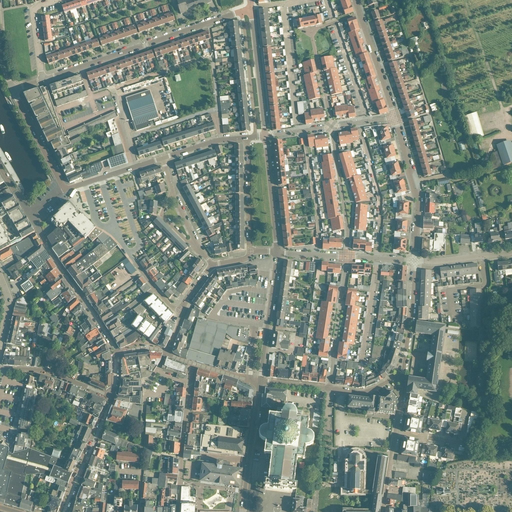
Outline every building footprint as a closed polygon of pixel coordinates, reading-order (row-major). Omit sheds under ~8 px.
[(190,0),(185,2),(184,0),(176,0),(177,0),(179,6),(178,7),(181,14),(188,12),(188,11),(211,3),(210,0),(190,0)] [(343,9),(351,6),(349,0),(341,3),(343,9)] [(76,10),(81,8),(79,1),(73,3),(76,10)] [(70,12),(76,10),(73,3),(68,5),(70,12)] [(351,6),(343,9),(345,15),(353,12),(351,6)] [(377,11),(376,11),(371,13),(374,20),(380,18),(377,11)] [(167,15),(169,23),(175,21),(172,13),(167,15)] [(319,16),(314,17),(316,26),(322,24),(321,22),(325,21),(323,14),(319,15),(319,16)] [(163,25),(169,23),(167,15),(161,17),(163,25)] [(157,27),(163,25),(161,17),(155,19),(157,27)] [(349,27),(357,24),(355,18),(347,21),(349,27)] [(151,29),(157,27),(155,19),(149,21),(151,29)] [(296,20),(293,20),(293,27),(297,27),(298,29),(301,29),(304,28),(302,20),(296,21),(296,20)] [(377,28),(384,26),(382,20),(375,23),(377,28)] [(145,23),(143,23),(146,31),(151,29),(149,21),(148,21),(145,23)] [(230,22),(223,25),(224,27),(228,26),(228,30),(230,29),(238,29),(237,22),(230,22)] [(143,23),(137,25),(138,28),(139,33),(146,31),(143,23)] [(348,34),(359,30),(357,24),(349,27),(351,32),(348,33),(348,34)] [(129,28),(132,36),(137,34),(135,26),(129,28)] [(126,38),(132,36),(129,28),(123,30),(126,38)] [(120,40),(126,38),(123,30),(117,32),(120,40)] [(350,40),(361,36),(359,30),(348,34),(350,40)] [(380,39),(387,37),(386,34),(392,32),(391,30),(388,31),(386,32),(379,34),(380,39)] [(117,32),(111,34),(114,42),(120,40),(117,32)] [(208,32),(202,34),(208,49),(210,48),(208,40),(211,39),(210,37),(208,32)] [(111,34),(105,36),(108,44),(114,42),(111,34)] [(207,54),(210,54),(202,34),(197,36),(200,43),(203,42),(207,54)] [(105,36),(99,38),(100,41),(102,46),(108,44),(105,36)] [(352,45),(363,42),(361,36),(350,40),(352,45)] [(193,47),(195,47),(192,38),(187,39),(189,46),(192,45),(193,47)] [(92,42),(94,49),(100,47),(97,40),(92,42)] [(184,50),(181,41),(176,43),(178,50),(181,49),(184,57),(183,57),(185,62),(188,61),(185,53),(184,50)] [(384,50),(391,48),(390,45),(396,43),(395,41),(392,42),(389,43),(382,45),(384,50)] [(89,51),(94,49),(92,42),(86,43),(89,51)] [(354,51),(365,48),(363,42),(352,45),(354,51)] [(83,53),(89,51),(86,43),(80,45),(83,53)] [(175,51),(178,50),(176,43),(170,45),(173,54),(176,53),(175,51)] [(386,56),(407,49),(405,43),(401,45),(402,48),(392,51),(391,48),(384,50),(386,56)] [(77,55),(83,53),(80,45),(75,48),(77,55)] [(171,55),(173,54),(170,45),(165,47),(167,54),(170,53),(171,55)] [(71,57),(77,55),(75,48),(69,49),(71,57)] [(356,57),(367,54),(365,48),(354,51),(356,57)] [(66,59),(71,57),(69,49),(63,51),(66,59)] [(163,61),(162,58),(159,49),(154,51),(156,58),(160,56),(160,59),(161,61),(158,62),(161,70),(166,68),(166,67),(164,64),(163,61)] [(234,58),(241,57),(240,49),(226,51),(221,52),(221,55),(226,54),(226,53),(231,53),(231,58),(234,57),(234,58)] [(408,54),(407,49),(386,56),(388,62),(395,59),(394,56),(402,53),(403,56),(408,54)] [(60,60),(66,59),(63,51),(57,53),(60,60)] [(150,62),(152,62),(151,60),(155,59),(152,51),(146,53),(150,62)] [(54,62),(60,60),(57,53),(52,55),(54,62)] [(146,53),(141,55),(143,63),(146,62),(148,66),(149,69),(152,69),(150,65),(150,62),(146,53)] [(361,62),(370,59),(368,53),(367,54),(356,57),(356,58),(359,57),(361,62)] [(48,64),(54,62),(52,55),(46,57),(48,64)] [(141,64),(143,63),(141,55),(135,57),(139,66),(141,65),(141,64)] [(322,65),(333,63),(332,56),(326,58),(326,57),(323,57),(323,59),(321,59),(322,65)] [(136,67),(139,66),(135,57),(130,59),(133,66),(136,65),(136,67)] [(363,68),(372,65),(370,59),(361,62),(363,68)] [(304,69),(315,67),(314,61),(312,61),(311,60),(308,61),(308,62),(303,63),(304,69)] [(125,61),(119,63),(122,70),(125,69),(125,71),(128,70),(125,61)] [(401,67),(404,66),(403,63),(400,64),(399,61),(389,64),(391,70),(398,68),(401,67)] [(119,71),(122,70),(119,63),(114,64),(117,74),(118,76),(119,80),(121,84),(123,83),(122,77),(121,78),(120,76),(121,76),(119,71)] [(335,69),(333,63),(322,65),(324,72),(326,71),(335,69)] [(114,64),(109,66),(111,74),(112,74),(113,76),(115,75),(115,74),(117,74),(114,64)] [(365,74),(374,71),(372,65),(363,68),(365,74)] [(108,75),(111,74),(109,66),(103,68),(106,77),(108,76),(109,76),(108,75)] [(315,74),(316,73),(315,67),(304,69),(305,75),(305,76),(315,74)] [(104,78),(106,77),(103,68),(97,70),(100,78),(103,77),(104,78)] [(327,77),(338,75),(337,68),(335,69),(326,71),(327,77)] [(375,77),(376,77),(374,71),(365,74),(367,79),(364,80),(364,81),(375,77)] [(93,82),(95,81),(92,72),(87,74),(89,81),(92,80),(93,82)] [(316,80),(315,74),(305,76),(305,75),(303,76),(305,82),(316,80)] [(329,84),(340,81),(338,75),(327,77),(329,84)] [(76,78),(79,87),(84,85),(81,76),(76,78)] [(366,87),(377,83),(375,77),(364,81),(366,87)] [(74,89),(79,87),(76,78),(71,79),(74,89)] [(69,90),(74,89),(71,79),(65,81),(69,90)] [(238,89),(245,88),(244,80),(239,81),(230,82),(230,85),(238,84),(238,89)] [(306,89),(317,86),(316,80),(305,82),(306,89)] [(63,92),(69,90),(65,81),(60,83),(63,92)] [(330,90),(341,87),(340,81),(329,84),(330,90)] [(58,94),(63,92),(60,83),(55,85),(58,94)] [(368,92),(379,89),(377,83),(366,87),(368,92)] [(53,96),(58,94),(55,85),(50,87),(53,96)] [(308,95),(319,92),(317,86),(306,89),(308,95)] [(341,87),(330,90),(331,96),(342,93),(341,87)] [(47,88),(41,90),(40,90),(38,91),(25,95),(35,116),(48,144),(64,136),(47,88)] [(233,97),(245,95),(245,88),(238,89),(239,95),(235,96),(233,96),(233,97)] [(370,98),(381,95),(379,89),(368,92),(370,98)] [(150,91),(131,97),(126,98),(133,121),(136,132),(150,127),(148,121),(158,118),(150,91)] [(319,92),(308,95),(309,101),(320,98),(319,92)] [(240,103),(246,103),(245,95),(233,97),(233,99),(239,99),(240,103)] [(337,98),(339,97),(339,95),(336,96),(336,97),(331,98),(332,103),(334,103),(333,99),(337,99),(337,98)] [(372,104),(383,100),(381,95),(370,98),(372,104)] [(221,105),(227,105),(227,101),(228,101),(228,96),(220,97),(221,105)] [(404,108),(411,106),(410,102),(420,99),(419,96),(415,98),(412,99),(409,100),(402,102),(404,108)] [(377,109),(386,106),(384,100),(383,100),(372,104),(373,105),(376,104),(377,109)] [(159,122),(182,116),(178,102),(176,102),(179,115),(158,120),(159,122)] [(233,111),(247,110),(246,103),(240,103),(240,107),(233,108),(233,111)] [(336,118),(342,118),(341,106),(334,107),(335,110),(333,111),(334,116),(336,115),(336,118)] [(347,107),(349,117),(349,119),(355,118),(354,106),(348,107),(347,107)] [(386,106),(377,109),(380,115),(388,112),(386,106)] [(317,110),(318,121),(325,120),(324,117),(326,117),(325,112),(323,112),(323,109),(317,110)] [(419,109),(406,113),(408,119),(415,117),(414,114),(420,112),(419,109)] [(312,122),(318,121),(317,110),(310,111),(310,113),(311,113),(312,122)] [(312,124),(312,122),(311,113),(310,113),(304,114),(306,125),(312,124)] [(463,117),(470,141),(484,137),(477,113),(463,117)] [(423,117),(424,122),(425,124),(431,122),(429,116),(423,117)] [(210,132),(208,125),(204,126),(201,117),(199,117),(204,134),(210,132)] [(239,125),(249,124),(248,117),(241,118),(242,124),(239,125),(238,123),(234,123),(235,125),(239,125)] [(249,124),(239,125),(239,132),(250,131),(249,124)] [(380,136),(389,133),(387,128),(382,129),(381,125),(370,127),(371,129),(371,131),(375,130),(376,131),(378,136),(380,136)] [(107,136),(118,131),(117,128),(108,132),(108,133),(106,134),(107,136)] [(351,132),(352,142),(359,141),(357,129),(351,131),(351,132)] [(187,139),(185,132),(182,133),(181,131),(179,131),(180,134),(182,141),(187,139)] [(351,132),(344,133),(346,144),(352,143),(352,142),(351,132)] [(421,137),(413,139),(415,144),(422,142),(421,139),(422,138),(424,138),(424,139),(427,138),(427,137),(435,135),(434,132),(426,135),(423,136),(421,136),(420,136),(421,137)] [(339,137),(337,137),(337,142),(339,142),(340,145),(346,144),(344,133),(338,134),(339,137)] [(389,133),(378,136),(380,142),(379,142),(380,145),(386,143),(385,140),(390,139),(389,133)] [(115,147),(122,144),(119,134),(112,137),(115,147)] [(69,139),(72,145),(81,141),(79,135),(69,139)] [(314,135),(307,136),(309,147),(316,146),(314,137),(314,135)] [(327,135),(320,136),(322,147),(329,146),(328,143),(330,143),(329,138),(327,138),(327,135)] [(174,136),(168,138),(170,145),(176,143),(174,136)] [(63,149),(71,146),(67,137),(51,144),(56,154),(64,150),(63,149)] [(142,145),(141,142),(140,138),(137,139),(138,143),(139,143),(141,149),(137,150),(139,157),(145,155),(143,148),(142,145)] [(164,147),(170,145),(168,138),(162,140),(164,147)] [(507,142),(504,143),(499,145),(497,148),(498,151),(492,153),(494,157),(495,160),(487,163),(490,170),(511,163),(511,143),(511,144),(507,142)] [(381,149),(380,149),(382,154),(385,153),(394,151),(392,145),(387,147),(386,143),(380,145),(381,149)] [(472,144),(476,160),(481,158),(476,143),(472,144)] [(122,144),(115,147),(111,148),(115,158),(125,154),(122,144)] [(418,155),(425,153),(424,150),(430,148),(430,149),(435,147),(435,145),(417,150),(418,155)] [(73,149),(71,146),(72,146),(71,146),(63,149),(64,150),(56,154),(59,161),(69,156),(67,151),(73,149)] [(224,153),(221,146),(215,148),(218,155),(224,153)] [(209,153),(213,166),(215,165),(215,164),(216,164),(214,159),(217,158),(215,151),(209,153)] [(386,159),(382,160),(383,163),(385,163),(391,161),(390,158),(395,156),(394,151),(385,153),(386,159)] [(344,154),(339,155),(341,161),(352,158),(350,152),(347,153),(345,154),(344,154)] [(62,168),(71,164),(82,159),(81,157),(77,158),(75,153),(69,156),(59,161),(62,168)] [(211,166),(213,166),(209,153),(203,155),(205,162),(208,161),(210,166),(211,165),(211,166)] [(125,154),(115,158),(108,160),(111,169),(128,163),(125,154)] [(324,157),(321,157),(322,163),(333,161),(332,155),(327,156),(324,157)] [(421,166),(428,164),(427,161),(433,159),(434,161),(439,159),(438,156),(433,157),(420,161),(421,166)] [(191,159),(194,165),(197,164),(198,167),(199,167),(200,170),(201,169),(197,157),(191,159)] [(352,158),(341,161),(343,167),(354,164),(352,158)] [(191,166),(194,165),(191,159),(186,160),(193,181),(192,180),(194,179),(191,169),(192,169),(191,166)] [(187,184),(193,181),(186,160),(180,162),(182,169),(185,168),(187,173),(188,173),(188,174),(190,180),(188,180),(188,179),(186,180),(187,184)] [(386,166),(385,167),(387,172),(388,172),(390,171),(399,168),(397,163),(392,164),(391,161),(385,163),(386,166)] [(78,175),(68,179),(70,184),(81,179),(99,173),(99,172),(100,171),(102,168),(100,162),(94,165),(89,168),(83,171),(84,172),(78,175)] [(68,179),(78,175),(77,172),(81,171),(80,168),(74,170),(71,164),(62,168),(68,179)] [(354,164),(343,167),(345,173),(356,170),(354,164)] [(153,169),(155,175),(162,173),(160,167),(153,169)] [(390,171),(388,172),(391,180),(396,179),(395,175),(400,174),(401,174),(399,168),(390,171)] [(433,169),(430,170),(423,172),(424,177),(434,174),(433,171),(436,170),(436,168),(433,169)] [(154,182),(157,181),(156,178),(155,175),(153,169),(146,171),(149,180),(150,181),(154,180),(154,182)] [(356,170),(345,173),(347,180),(349,179),(357,176),(356,170)] [(142,182),(146,181),(149,180),(146,171),(139,173),(141,178),(142,182)] [(335,174),(324,175),(325,182),(334,180),(336,180),(335,174)] [(357,176),(349,179),(351,185),(362,182),(360,176),(357,176)] [(394,183),(395,189),(404,186),(403,180),(402,180),(397,182),(396,179),(391,180),(392,184),(394,183)] [(362,182),(351,185),(353,191),(363,188),(362,182)] [(145,191),(146,194),(146,195),(153,193),(152,192),(157,191),(158,195),(165,192),(163,185),(160,186),(160,184),(158,185),(153,187),(153,188),(145,191)] [(0,195),(9,190),(6,185),(0,187),(0,195)] [(192,190),(195,189),(197,187),(196,185),(196,186),(195,185),(191,187),(189,185),(183,188),(186,193),(192,190)] [(335,186),(324,188),(325,194),(336,193),(335,186)] [(395,189),(391,190),(393,195),(395,194),(396,198),(402,196),(401,193),(405,192),(406,191),(406,192),(406,191),(404,186),(395,189)] [(363,188),(353,191),(354,197),(365,194),(363,188)] [(279,198),(287,197),(286,189),(279,190),(279,198)] [(0,195),(0,198),(1,200),(12,195),(9,190),(0,195)] [(189,199),(195,195),(192,190),(186,193),(189,199)] [(433,199),(439,199),(439,195),(431,195),(431,192),(426,191),(426,194),(425,199),(433,199)] [(365,194),(354,197),(356,203),(367,200),(365,194)] [(191,204),(203,198),(202,196),(201,196),(201,195),(196,198),(195,195),(189,199),(191,204)] [(29,223),(26,217),(25,215),(13,196),(0,203),(0,251),(35,232),(29,223)] [(397,201),(397,208),(408,209),(408,203),(403,203),(403,201),(402,196),(396,198),(397,201)] [(287,204),(290,204),(294,203),(300,203),(299,200),(290,201),(290,200),(289,201),(289,197),(287,197),(279,198),(280,205),(287,204)] [(194,209),(201,206),(199,203),(204,201),(203,200),(204,200),(203,198),(191,204),(194,209)] [(80,213),(77,211),(69,201),(57,212),(58,213),(51,218),(52,220),(51,222),(52,223),(56,228),(58,226),(59,227),(70,241),(68,243),(68,242),(65,244),(65,245),(70,251),(71,250),(85,239),(88,237),(89,236),(96,229),(81,213),(80,213)] [(281,212),(288,211),(287,204),(280,205),(281,212)] [(434,214),(434,204),(425,204),(425,214),(432,215),(432,214),(434,214)] [(197,215),(203,211),(201,206),(194,209),(197,215)] [(397,208),(396,217),(402,218),(402,214),(407,214),(407,215),(408,209),(397,208)] [(200,220),(206,217),(203,211),(197,215),(200,220)] [(216,219),(220,216),(219,214),(213,217),(212,217),(208,219),(206,217),(200,220),(203,225),(215,219),(216,218),(216,219)] [(432,218),(432,215),(425,214),(425,217),(423,217),(423,222),(435,223),(435,222),(438,222),(438,220),(435,220),(431,220),(431,218),(432,218)] [(158,227),(163,222),(158,217),(154,222),(158,227),(155,229),(156,229),(158,227)] [(340,217),(331,219),(332,225),(343,223),(342,217),(340,217)] [(397,221),(397,226),(407,227),(407,221),(407,222),(402,221),(402,218),(396,217),(396,221),(397,221)] [(148,226),(153,221),(151,218),(140,222),(142,226),(143,226),(145,229),(148,226)] [(290,225),(289,218),(282,219),(282,226),(290,225)] [(206,231),(212,228),(212,227),(210,225),(215,222),(214,221),(215,221),(215,219),(203,225),(206,231)] [(494,234),(490,234),(491,236),(491,241),(499,240),(499,235),(498,233),(498,232),(501,232),(500,222),(500,221),(497,221),(497,223),(497,228),(494,229),(494,234)] [(167,226),(163,222),(158,227),(162,231),(167,226)] [(438,222),(435,222),(435,223),(423,222),(423,229),(433,230),(433,227),(439,227),(439,222),(438,222)] [(482,228),(482,222),(475,224),(475,228),(477,228),(478,235),(474,235),(475,244),(482,243),(481,228),(482,228)] [(211,229),(206,232),(209,237),(214,235),(215,234),(214,231),(220,228),(219,226),(222,225),(221,224),(221,223),(212,227),(212,228),(211,229)] [(343,223),(332,225),(333,232),(336,231),(338,231),(344,230),(343,223)] [(167,235),(171,231),(167,226),(162,231),(164,232),(167,235)] [(394,232),(394,235),(401,236),(401,232),(406,233),(407,227),(397,226),(395,226),(395,232),(394,232)] [(63,242),(65,244),(68,242),(68,243),(70,241),(59,227),(47,238),(53,248),(52,249),(52,250),(63,242)] [(95,238),(103,233),(96,229),(89,236),(88,237),(91,241),(93,239),(95,238)] [(166,244),(176,235),(171,231),(167,235),(168,237),(164,241),(165,242),(164,242),(166,244)] [(110,237),(107,235),(103,233),(95,238),(93,239),(91,241),(92,242),(97,238),(98,239),(97,240),(97,246),(98,247),(101,244),(110,237)] [(284,241),(292,240),(291,233),(283,233),(284,241)] [(41,245),(39,240),(35,234),(9,249),(13,254),(13,255),(15,254),(19,262),(26,258),(26,257),(41,245)] [(443,243),(444,234),(442,234),(436,234),(434,234),(434,241),(422,240),(422,251),(445,252),(445,243),(443,243)] [(175,244),(180,239),(176,235),(166,244),(167,246),(170,244),(173,242),(175,244)] [(218,239),(218,237),(217,237),(217,235),(210,239),(211,241),(213,241),(214,247),(215,255),(221,254),(220,246),(219,243),(218,239)] [(397,239),(396,244),(396,245),(405,245),(406,240),(405,240),(400,239),(401,236),(394,235),(394,239),(397,239)] [(458,236),(458,244),(470,245),(470,240),(470,236),(461,235),(461,236),(458,236)] [(118,245),(114,241),(110,237),(101,244),(98,247),(92,252),(88,255),(85,257),(67,271),(74,280),(93,265),(109,252),(113,248),(118,245)] [(60,257),(58,259),(59,259),(58,259),(62,264),(74,254),(82,247),(81,246),(87,241),(85,239),(71,250),(70,251),(69,252),(69,251),(60,257)] [(175,253),(184,244),(180,239),(175,244),(177,246),(173,250),(173,251),(175,253)] [(65,244),(63,242),(52,250),(58,259),(60,257),(69,251),(69,252),(70,251),(65,245),(65,244)] [(184,244),(175,253),(176,254),(176,253),(177,254),(181,250),(183,252),(188,248),(184,244)] [(396,245),(396,244),(394,244),(393,250),(393,253),(399,254),(399,251),(405,251),(404,251),(405,251),(405,245),(396,245)] [(29,262),(45,251),(42,246),(38,249),(26,258),(19,262),(6,270),(7,271),(7,270),(11,275),(29,262)] [(0,259),(1,261),(13,254),(9,249),(2,253),(0,253),(0,259)] [(85,257),(88,255),(83,249),(79,252),(72,258),(63,265),(66,270),(67,271),(85,257)] [(190,253),(187,250),(178,260),(181,263),(190,253)] [(49,257),(48,256),(45,251),(29,262),(35,271),(28,277),(30,279),(30,280),(32,278),(39,272),(40,271),(38,270),(51,260),(49,257)] [(83,292),(94,283),(102,277),(96,269),(103,264),(102,264),(112,256),(109,252),(93,265),(74,280),(83,292)] [(152,258),(157,255),(155,253),(148,258),(145,254),(137,260),(142,266),(149,261),(152,258)] [(144,270),(151,264),(150,263),(149,261),(152,259),(153,260),(156,258),(154,257),(157,255),(152,258),(149,261),(142,266),(144,270)] [(190,259),(188,260),(194,264),(200,269),(204,264),(198,259),(196,261),(194,260),(193,260),(190,258),(190,259)] [(56,268),(53,264),(51,260),(38,270),(40,271),(39,272),(43,275),(40,278),(42,280),(39,282),(40,282),(56,268)] [(283,269),(294,270),(295,262),(292,262),(284,261),(283,269)] [(130,263),(125,266),(131,275),(136,271),(130,263)] [(147,273),(154,269),(154,268),(156,267),(157,267),(159,266),(157,263),(152,266),(151,264),(144,270),(147,273)] [(498,272),(495,273),(496,279),(497,284),(500,284),(499,279),(499,275),(502,274),(502,275),(505,275),(505,274),(504,263),(497,263),(498,268),(498,271),(498,272)] [(194,264),(190,269),(197,274),(200,269),(194,264)] [(185,265),(183,267),(188,271),(185,276),(186,277),(190,280),(192,281),(197,274),(190,269),(188,268),(185,265)] [(249,268),(250,275),(253,274),(258,273),(257,267),(249,268)] [(51,285),(61,276),(56,268),(40,282),(42,285),(46,282),(45,280),(46,278),(51,285)] [(154,269),(147,273),(151,279),(158,274),(154,269)] [(231,283),(230,276),(229,269),(223,270),(224,277),(227,277),(228,282),(229,285),(232,285),(231,283)] [(293,277),(294,270),(283,269),(282,276),(290,277),(290,276),(293,277)] [(224,277),(223,270),(217,271),(215,271),(218,278),(222,278),(223,282),(225,281),(224,277)] [(179,273),(176,278),(178,279),(179,280),(181,277),(184,279),(182,282),(183,282),(188,286),(191,281),(192,281),(190,280),(186,277),(185,276),(181,272),(180,273),(179,273)] [(156,277),(152,280),(155,284),(161,280),(163,278),(164,277),(161,273),(156,277)] [(67,287),(64,283),(61,278),(62,277),(61,276),(51,285),(49,287),(40,296),(42,299),(44,297),(45,297),(47,295),(51,302),(69,288),(69,287),(68,287),(67,287)] [(289,284),(290,277),(282,276),(281,284),(289,284)] [(142,287),(147,284),(146,284),(141,278),(137,281),(138,282),(142,287)] [(216,282),(210,278),(207,283),(215,289),(218,284),(216,282)] [(34,285),(30,280),(30,279),(20,286),(26,293),(34,287),(33,286),(34,285)] [(161,280),(155,284),(159,288),(161,291),(166,286),(161,280)] [(398,287),(398,286),(390,286),(390,288),(386,287),(387,282),(383,281),(382,289),(384,289),(384,290),(390,290),(392,290),(394,291),(397,291),(406,291),(406,283),(398,283),(398,287)] [(85,295),(99,284),(98,282),(95,285),(94,283),(83,292),(85,295)] [(177,290),(176,290),(177,291),(178,292),(181,294),(182,295),(182,294),(186,289),(188,286),(183,282),(180,285),(177,289),(177,290)] [(166,286),(161,291),(164,294),(170,289),(173,286),(170,283),(166,286)] [(215,289),(207,283),(203,288),(209,292),(212,294),(215,289)] [(85,295),(87,298),(96,292),(94,290),(99,287),(98,285),(99,284),(85,295)] [(142,287),(140,289),(144,294),(145,294),(151,289),(147,284),(142,287)] [(288,292),(289,284),(281,284),(280,291),(288,292)] [(170,289),(164,294),(169,299),(174,294),(175,295),(178,298),(181,294),(178,292),(177,291),(176,290),(177,290),(175,288),(173,286),(170,289)] [(111,294),(107,287),(105,289),(105,290),(102,292),(100,289),(96,292),(87,298),(94,308),(111,294)] [(207,296),(209,292),(203,288),(199,293),(206,297),(207,298),(208,297),(207,296)] [(60,297),(52,303),(54,304),(53,304),(55,307),(62,302),(61,301),(62,300),(66,306),(72,301),(76,297),(70,289),(60,297)] [(94,308),(96,311),(104,305),(102,303),(105,301),(105,302),(107,301),(107,302),(110,300),(118,295),(116,291),(112,294),(111,294),(94,308)] [(287,295),(288,292),(280,291),(279,298),(294,300),(297,300),(297,297),(287,295)] [(202,302),(206,297),(199,293),(196,298),(202,302)] [(154,314),(164,305),(154,295),(150,298),(143,302),(154,314)] [(199,307),(202,302),(196,298),(192,302),(199,307)] [(294,302),(294,300),(279,298),(278,306),(286,307),(286,301),(294,302)] [(70,312),(80,303),(77,299),(67,308),(63,316),(67,318),(68,316),(70,312)] [(99,316),(113,307),(110,302),(109,302),(108,301),(110,300),(107,302),(107,301),(105,302),(105,301),(102,303),(104,305),(96,311),(99,316)] [(113,307),(99,316),(104,323),(117,313),(122,310),(122,311),(130,305),(129,303),(123,306),(121,302),(113,307)] [(321,307),(321,308),(332,310),(333,304),(327,303),(327,302),(322,302),(321,307)] [(28,309),(27,309),(27,306),(20,304),(16,303),(15,306),(13,316),(25,317),(25,314),(27,314),(28,309)] [(89,317),(85,311),(80,303),(70,312),(68,316),(72,319),(71,322),(65,320),(64,323),(68,325),(68,326),(72,328),(73,327),(74,327),(74,326),(76,325),(77,326),(89,317)] [(159,333),(160,331),(141,318),(142,316),(143,316),(144,312),(146,310),(143,306),(141,304),(133,310),(138,316),(131,327),(147,339),(152,342),(159,333)] [(174,315),(170,311),(164,305),(154,314),(162,322),(158,328),(159,328),(161,330),(164,327),(165,325),(169,320),(174,315)] [(208,316),(213,310),(211,308),(208,306),(203,312),(208,316)] [(285,314),(285,313),(286,307),(278,306),(277,313),(285,314)] [(181,327),(181,328),(189,331),(190,330),(190,327),(191,327),(193,323),(192,322),(194,317),(198,318),(200,311),(195,307),(193,310),(189,309),(182,328),(181,327)] [(390,315),(390,316),(393,316),(398,316),(407,317),(407,308),(399,310),(399,312),(391,312),(391,315),(390,315)] [(130,327),(131,327),(138,316),(133,310),(120,318),(106,327),(107,328),(109,332),(116,328),(116,329),(127,322),(130,327)] [(106,327),(120,318),(117,313),(104,323),(103,323),(106,327)] [(287,321),(289,321),(290,321),(291,318),(294,318),(294,315),(285,313),(285,314),(277,313),(276,320),(287,322),(287,321)] [(23,323),(25,317),(13,316),(12,321),(22,323),(22,324),(23,324),(24,323),(23,323)] [(85,336),(88,333),(96,328),(89,317),(77,326),(80,331),(79,331),(80,332),(79,333),(78,334),(78,335),(78,336),(77,338),(77,339),(76,340),(77,340),(78,341),(79,341),(80,341),(81,340),(85,336)] [(167,330),(172,334),(173,332),(176,324),(169,320),(165,325),(164,327),(167,329),(167,330)] [(226,334),(231,338),(232,339),(247,344),(248,340),(250,330),(198,320),(188,351),(186,359),(215,368),(221,350),(222,346),(223,343),(224,340),(225,338),(226,334)] [(286,329),(287,322),(276,320),(275,327),(286,329)] [(308,325),(301,324),(301,323),(290,321),(289,321),(289,322),(288,325),(301,327),(300,334),(306,335),(308,325)] [(130,329),(130,327),(127,322),(116,329),(110,333),(114,339),(123,333),(124,333),(130,329)] [(433,336),(444,338),(446,327),(417,322),(415,334),(433,336)] [(394,328),(393,332),(396,333),(396,332),(404,334),(405,328),(404,328),(405,326),(398,325),(397,328),(394,328)] [(73,327),(72,328),(68,326),(63,335),(68,337),(72,330),(74,327),(73,327)] [(158,346),(167,330),(167,329),(164,327),(161,330),(160,331),(159,333),(152,342),(158,346)] [(187,335),(189,331),(181,328),(177,339),(172,352),(173,354),(180,357),(184,344),(187,337),(182,336),(183,333),(187,335)] [(81,348),(99,334),(96,329),(92,332),(89,334),(88,333),(85,336),(81,340),(79,344),(81,348)] [(125,340),(135,333),(130,329),(124,333),(123,333),(114,339),(116,344),(124,339),(125,340)] [(376,329),(375,337),(381,339),(383,330),(376,329)] [(170,338),(172,334),(167,330),(158,346),(164,348),(165,348),(170,338)] [(389,337),(388,341),(401,344),(404,334),(396,332),(396,333),(393,332),(392,337),(389,337)] [(121,349),(131,344),(134,343),(141,337),(135,333),(125,340),(124,339),(116,344),(120,349),(121,349)] [(288,350),(290,335),(273,333),(271,348),(288,350)] [(103,340),(99,334),(81,348),(80,349),(83,353),(96,345),(95,344),(98,342),(103,340)] [(42,341),(55,344),(57,337),(52,335),(51,338),(43,336),(42,341)] [(436,393),(444,338),(433,336),(431,347),(429,347),(426,368),(428,368),(426,380),(409,377),(407,394),(417,395),(417,390),(436,393)] [(343,337),(342,343),(349,344),(349,345),(354,345),(355,339),(343,337)] [(86,356),(94,352),(102,347),(106,344),(103,340),(99,343),(96,345),(83,353),(76,358),(78,359),(85,354),(86,356)] [(400,351),(401,344),(388,341),(388,342),(386,348),(392,349),(400,351)] [(187,345),(184,344),(180,357),(186,359),(188,351),(185,350),(187,345)] [(97,359),(110,353),(108,349),(106,345),(102,347),(94,352),(95,355),(97,359)] [(238,374),(241,367),(242,361),(245,353),(247,348),(239,346),(236,355),(232,364),(230,372),(238,374)] [(383,363),(384,364),(394,367),(400,351),(392,349),(390,353),(385,351),(385,355),(383,363)] [(232,364),(236,355),(233,354),(232,356),(230,355),(231,352),(226,350),(225,352),(221,350),(215,368),(221,370),(222,368),(224,369),(224,370),(230,372),(232,364)] [(97,359),(96,359),(97,361),(98,361),(99,361),(99,362),(104,361),(107,361),(107,360),(112,359),(110,353),(97,359)] [(149,378),(152,373),(149,371),(150,361),(150,353),(137,354),(140,372),(142,379),(149,378)] [(149,371),(152,373),(153,373),(160,362),(161,360),(162,353),(150,353),(150,361),(149,371)] [(140,372),(137,354),(124,356),(124,358),(127,368),(129,374),(140,372)] [(297,356),(296,356),(291,355),(290,362),(293,362),(291,370),(290,369),(289,380),(294,380),(294,375),(294,373),(295,373),(296,368),(297,360),(297,356)] [(309,382),(310,366),(306,366),(307,356),(306,356),(303,355),(303,357),(303,358),(302,367),(305,368),(305,373),(302,373),(302,381),(309,382)] [(48,363),(46,367),(50,369),(51,367),(55,369),(57,364),(57,362),(58,360),(50,356),(49,359),(48,363)] [(188,366),(181,363),(170,359),(165,357),(162,369),(177,374),(185,376),(186,374),(188,366)] [(288,380),(289,366),(280,365),(281,357),(279,357),(277,378),(288,380)] [(112,367),(112,360),(112,359),(107,360),(107,361),(104,361),(98,362),(98,365),(91,366),(91,364),(88,365),(84,362),(82,375),(85,376),(85,371),(88,371),(89,376),(100,375),(101,376),(103,376),(103,374),(111,373),(112,373),(112,367)] [(355,368),(356,364),(347,362),(347,364),(347,367),(346,370),(352,371),(352,369),(353,369),(353,368),(355,368)] [(387,375),(394,367),(384,364),(380,368),(377,367),(376,368),(378,369),(381,371),(383,372),(386,376),(387,375)] [(310,370),(309,382),(317,383),(318,374),(314,373),(315,366),(311,366),(310,366),(311,367),(310,370)] [(327,371),(327,366),(324,366),(323,370),(322,370),(322,376),(320,376),(319,383),(325,384),(327,371)] [(383,372),(381,371),(378,369),(376,368),(376,369),(380,372),(377,374),(381,380),(386,376),(383,372)] [(218,375),(210,372),(204,370),(198,369),(196,375),(197,375),(196,383),(203,384),(206,386),(207,387),(207,386),(209,386),(209,385),(214,387),(218,375)] [(340,371),(338,370),(336,376),(335,385),(343,385),(344,378),(339,377),(340,371)] [(89,376),(88,371),(85,371),(85,376),(86,376),(86,378),(90,379),(88,384),(106,391),(111,388),(111,373),(103,374),(103,376),(101,376),(100,375),(89,376)] [(140,379),(142,379),(140,372),(129,374),(129,376),(130,379),(121,379),(121,382),(121,388),(132,389),(132,388),(142,388),(140,379)] [(352,387),(358,389),(360,381),(360,373),(358,373),(358,381),(354,380),(352,387)] [(374,373),(371,374),(367,376),(366,373),(364,374),(364,377),(366,387),(376,383),(380,381),(377,375),(375,376),(374,373)] [(43,389),(47,377),(41,375),(39,382),(41,383),(40,386),(40,388),(43,389)] [(220,388),(223,376),(218,375),(214,387),(216,388),(215,390),(216,390),(215,393),(218,394),(220,388)] [(350,375),(350,379),(346,379),(344,386),(351,386),(353,380),(353,376),(350,375)] [(36,381),(36,378),(28,376),(26,385),(27,386),(26,389),(31,390),(33,381),(36,382),(36,381)] [(53,386),(55,380),(47,377),(43,389),(43,388),(52,390),(52,389),(53,386)] [(232,387),(234,379),(228,377),(224,391),(222,399),(226,400),(229,392),(231,393),(233,387),(232,387)] [(241,382),(238,381),(234,379),(232,387),(233,387),(235,388),(232,395),(236,396),(238,390),(241,382)] [(65,383),(55,380),(53,386),(60,389),(58,392),(53,391),(52,393),(59,396),(60,396),(62,392),(65,383)] [(68,393),(71,385),(65,383),(62,392),(64,393),(64,392),(68,393)] [(206,386),(203,384),(196,383),(195,390),(199,391),(199,394),(199,397),(203,398),(204,394),(204,392),(206,392),(207,387),(206,386)] [(77,398),(80,388),(71,385),(68,393),(76,396),(75,397),(77,398)] [(75,398),(74,401),(82,404),(90,407),(93,409),(101,413),(103,408),(98,406),(98,405),(84,399),(86,393),(87,391),(84,390),(80,388),(77,398),(75,397),(75,398)] [(132,389),(121,388),(120,388),(119,395),(127,397),(132,397),(143,397),(143,392),(132,393),(132,389)] [(262,395),(287,398),(287,390),(266,388),(265,395),(262,395)] [(31,390),(26,389),(25,389),(18,428),(18,429),(28,431),(29,427),(28,426),(29,423),(30,423),(31,419),(29,419),(30,415),(31,415),(32,411),(31,411),(32,407),(33,407),(33,403),(32,403),(33,399),(34,399),(35,395),(34,395),(34,391),(36,391),(31,390)] [(379,399),(377,414),(395,416),(396,407),(396,403),(396,401),(395,399),(397,398),(392,391),(386,397),(387,398),(385,400),(379,399)] [(84,399),(98,405),(98,404),(104,406),(105,403),(104,400),(92,395),(86,393),(84,399)] [(252,400),(253,395),(246,394),(245,398),(244,403),(252,403),(252,400)] [(409,401),(418,402),(420,396),(410,394),(409,399),(410,399),(409,401)] [(286,402),(287,398),(262,395),(261,407),(270,408),(271,400),(286,402)] [(132,397),(127,397),(117,396),(115,401),(125,402),(125,403),(130,403),(137,405),(142,405),(143,397),(132,397)] [(379,399),(379,396),(379,397),(373,396),(372,398),(371,398),(371,400),(353,398),(354,396),(349,396),(349,399),(348,408),(367,410),(367,413),(374,414),(374,413),(377,414),(379,399)] [(185,398),(176,397),(175,406),(184,407),(185,398)] [(74,401),(73,405),(80,408),(83,409),(93,413),(93,414),(99,417),(101,413),(93,409),(90,407),(82,404),(74,401)] [(115,401),(112,407),(120,409),(128,411),(130,403),(125,403),(125,402),(115,401)] [(184,407),(175,406),(171,406),(170,410),(169,410),(169,413),(172,414),(175,415),(175,412),(183,413),(184,407)] [(128,411),(120,409),(112,407),(107,421),(123,426),(128,411)] [(291,407),(290,407),(289,407),(287,407),(286,407),(285,408),(283,410),(277,409),(277,414),(269,414),(267,426),(265,426),(264,426),(263,427),(262,428),(261,429),(260,430),(259,431),(259,433),(259,434),(259,435),(259,437),(260,438),(261,439),(262,440),(263,441),(264,441),(265,442),(264,454),(266,454),(271,455),(268,481),(265,480),(265,486),(273,487),(273,488),(288,490),(288,489),(296,490),(297,485),(294,484),(294,479),(295,479),(295,475),(295,470),(296,470),(296,469),(297,466),(296,466),(296,465),(297,460),(298,458),(303,458),(302,458),(303,459),(304,459),(305,459),(306,447),(306,446),(308,446),(309,446),(310,445),(311,445),(312,444),(313,443),(314,441),(314,440),(314,439),(314,438),(314,437),(314,436),(314,435),(313,435),(312,434),(312,433),(310,432),(309,432),(308,432),(308,431),(308,428),(309,428),(309,426),(308,426),(309,421),(310,419),(309,419),(308,418),(308,419),(307,419),(303,418),(302,418),(303,412),(296,411),(295,409),(296,409),(294,408),(291,407)] [(416,415),(417,409),(408,407),(407,411),(408,411),(407,413),(416,415)] [(88,420),(95,424),(98,419),(83,412),(81,415),(83,415),(82,416),(83,417),(85,418),(85,417),(86,418),(88,419),(88,420)] [(83,415),(81,415),(80,414),(78,413),(78,414),(77,414),(76,415),(79,416),(78,416),(80,417),(80,418),(82,419),(81,422),(93,428),(94,428),(95,424),(88,420),(88,419),(86,418),(85,417),(85,418),(83,417),(82,416),(83,415)] [(172,416),(172,414),(169,413),(169,414),(169,415),(168,415),(168,417),(164,417),(163,421),(166,422),(166,424),(172,425),(172,426),(182,427),(182,423),(183,418),(172,416)] [(203,418),(204,416),(198,415),(193,414),(192,423),(197,423),(203,424),(203,419),(210,420),(210,419),(203,418)] [(219,426),(220,415),(219,415),(218,417),(210,416),(204,416),(203,418),(210,419),(210,420),(209,425),(219,426)] [(219,426),(226,427),(227,416),(220,415),(219,426)] [(423,418),(408,416),(407,421),(406,421),(406,420),(404,427),(405,427),(406,427),(405,432),(420,435),(423,418)] [(434,430),(436,421),(431,420),(431,418),(428,417),(427,424),(430,424),(429,429),(429,430),(432,431),(432,430),(434,430)] [(93,428),(81,422),(71,418),(69,424),(78,427),(79,425),(81,426),(79,432),(74,430),(73,435),(68,433),(67,437),(86,444),(92,430),(93,428)] [(444,427),(445,420),(442,420),(442,422),(436,421),(434,430),(437,431),(437,432),(440,432),(440,431),(441,426),(444,427)] [(451,433),(453,424),(448,423),(448,421),(445,420),(444,427),(447,427),(446,432),(446,433),(448,434),(449,433),(451,433)] [(453,424),(451,433),(454,434),(454,435),(456,435),(457,434),(458,429),(461,430),(462,424),(459,423),(458,425),(453,424)] [(146,433),(156,434),(156,431),(162,432),(162,429),(167,430),(167,425),(166,425),(166,426),(146,424),(146,428),(146,433)] [(239,428),(226,427),(219,426),(209,425),(206,425),(205,435),(202,435),(201,436),(246,442),(248,430),(243,430),(238,429),(239,428)] [(181,431),(169,430),(168,430),(167,436),(166,441),(169,441),(174,442),(174,437),(181,438),(181,431)] [(115,447),(118,447),(121,448),(126,448),(128,443),(119,439),(120,437),(105,431),(102,439),(116,445),(115,447)] [(27,448),(30,449),(32,436),(22,434),(21,435),(17,435),(17,438),(14,454),(26,450),(27,450),(28,449),(27,448)] [(195,444),(196,435),(186,434),(185,446),(201,447),(201,445),(195,444)] [(245,450),(246,442),(201,436),(201,445),(201,447),(200,449),(203,450),(203,447),(208,448),(207,452),(239,456),(244,456),(245,450)] [(82,453),(86,444),(67,437),(66,438),(71,440),(73,441),(77,443),(75,446),(70,443),(67,448),(68,448),(72,449),(82,453)] [(152,447),(153,438),(145,437),(145,446),(152,447)] [(419,441),(404,438),(403,443),(402,443),(400,450),(401,450),(401,449),(402,450),(401,455),(416,457),(419,441)] [(27,450),(26,450),(14,454),(13,454),(12,455),(12,456),(8,454),(9,450),(9,449),(9,448),(8,448),(7,447),(0,444),(0,502),(4,504),(6,495),(14,497),(21,499),(22,495),(22,494),(24,486),(24,485),(26,475),(41,474),(39,479),(42,480),(50,483),(55,485),(54,488),(54,489),(55,489),(55,488),(56,488),(57,486),(66,490),(68,484),(69,479),(71,477),(72,474),(64,470),(49,464),(51,457),(30,449),(27,448),(28,449),(27,450)] [(430,456),(431,447),(429,446),(429,445),(426,445),(426,446),(425,451),(422,450),(421,457),(424,457),(424,455),(430,456)] [(438,460),(439,453),(436,453),(437,448),(437,447),(434,446),(434,447),(431,447),(430,456),(435,457),(435,459),(438,460)] [(105,458),(107,459),(108,456),(106,455),(107,454),(104,453),(105,450),(102,449),(96,447),(96,449),(95,449),(92,456),(99,459),(99,460),(103,462),(105,458)] [(447,459),(448,450),(446,449),(446,448),(443,448),(443,449),(442,454),(439,453),(438,460),(441,460),(441,458),(447,459)] [(80,458),(82,453),(72,449),(70,454),(80,458)] [(52,456),(59,459),(60,455),(61,452),(54,450),(52,456)] [(346,490),(343,490),(343,494),(353,494),(357,495),(357,494),(372,495),(372,492),(365,491),(364,491),(364,490),(366,490),(366,488),(366,485),(365,485),(364,485),(364,484),(364,481),(364,478),(364,475),(364,474),(364,472),(365,472),(365,471),(364,471),(364,463),(365,463),(365,460),(365,457),(364,457),(363,455),(364,455),(364,454),(363,455),(362,454),(361,453),(362,452),(361,452),(360,452),(359,451),(359,450),(359,451),(357,451),(356,450),(354,451),(353,451),(353,450),(353,451),(352,451),(351,452),(350,452),(349,453),(349,454),(348,454),(348,455),(348,456),(347,457),(346,457),(347,457),(347,459),(346,459),(346,460),(347,460),(346,463),(347,463),(347,471),(346,471),(347,472),(346,490)] [(184,451),(183,459),(191,459),(191,455),(193,456),(200,456),(200,453),(198,452),(193,452),(184,451)] [(117,456),(116,461),(119,461),(121,461),(125,462),(130,462),(134,463),(139,463),(140,455),(135,455),(131,454),(131,453),(126,452),(122,452),(122,454),(117,453),(117,454),(117,456)] [(60,455),(59,459),(62,460),(63,459),(68,459),(77,463),(79,459),(80,458),(70,454),(69,456),(69,457),(60,455)] [(62,460),(59,459),(52,456),(51,457),(49,464),(64,470),(72,474),(77,463),(68,459),(63,459),(62,460)] [(92,457),(91,461),(98,464),(98,463),(101,464),(103,465),(102,465),(103,462),(102,461),(99,461),(99,460),(99,459),(92,457)] [(103,466),(103,465),(101,464),(98,463),(98,464),(91,461),(89,466),(97,469),(102,470),(102,468),(103,468),(103,467),(103,466)] [(228,465),(229,462),(218,461),(217,466),(203,464),(201,481),(236,486),(236,488),(240,489),(240,488),(239,488),(240,487),(242,470),(226,468),(226,467),(227,467),(228,465)] [(105,471),(102,470),(97,469),(89,466),(87,472),(95,475),(96,475),(97,475),(98,472),(101,473),(100,475),(102,475),(104,476),(105,471)] [(87,472),(84,479),(89,480),(92,482),(94,478),(96,479),(97,476),(96,475),(95,475),(87,472)] [(166,489),(177,490),(177,487),(175,486),(171,485),(171,486),(167,486),(168,481),(177,482),(178,476),(160,474),(159,486),(159,488),(163,488),(163,489),(166,489)] [(93,489),(102,491),(103,486),(84,479),(82,484),(93,489)] [(390,480),(389,486),(394,486),(397,487),(403,488),(402,494),(402,496),(401,501),(405,502),(408,502),(407,495),(416,495),(416,488),(405,487),(405,486),(402,485),(403,481),(395,480),(394,480),(390,480)] [(139,482),(126,482),(122,481),(122,484),(120,484),(120,489),(138,490),(139,482)] [(102,493),(102,491),(93,489),(82,484),(81,487),(79,493),(89,497),(96,493),(102,494),(102,493)] [(159,486),(153,485),(148,484),(143,484),(141,502),(146,502),(146,506),(145,508),(145,511),(155,511),(156,506),(155,506),(157,488),(159,488),(159,486)] [(65,494),(66,490),(57,486),(56,488),(55,488),(55,489),(57,490),(57,491),(57,492),(64,495),(65,494)] [(190,498),(189,496),(189,490),(190,490),(190,488),(182,487),(180,511),(195,511),(196,504),(196,498),(194,498),(191,498),(190,498)] [(156,506),(155,511),(160,511),(160,509),(164,509),(164,503),(167,503),(168,495),(165,495),(166,489),(163,489),(163,491),(161,490),(158,506),(156,506)] [(177,494),(177,490),(166,489),(165,495),(168,495),(167,503),(164,503),(163,511),(176,511),(177,500),(177,494)] [(33,502),(36,492),(31,490),(28,501),(25,500),(25,499),(26,499),(27,495),(25,494),(22,494),(22,495),(21,499),(21,501),(22,501),(20,508),(31,511),(33,502)] [(64,495),(57,492),(53,491),(52,493),(49,491),(47,494),(50,496),(49,497),(62,501),(64,495)] [(352,510),(343,510),(342,511),(379,511),(383,493),(373,492),(372,492),(372,495),(372,496),(370,511),(352,510)] [(6,495),(4,504),(12,506),(14,497),(6,495)] [(418,496),(416,495),(407,495),(408,502),(408,507),(413,507),(413,511),(420,511),(420,507),(420,506),(421,506),(421,503),(422,503),(422,500),(419,500),(418,496)] [(124,511),(125,507),(124,507),(122,507),(122,499),(117,499),(117,496),(115,496),(115,498),(114,506),(115,507),(114,511),(124,511)] [(21,501),(21,499),(14,497),(12,506),(20,508),(22,501),(21,501)] [(59,509),(62,501),(49,497),(46,505),(59,509)] [(114,506),(115,498),(111,498),(111,505),(107,505),(106,511),(114,511),(115,507),(114,506)] [(392,500),(389,500),(387,499),(386,505),(389,506),(389,510),(393,510),(394,503),(396,504),(397,501),(395,501),(392,500)] [(96,504),(97,502),(94,501),(93,506),(93,509),(82,507),(75,506),(73,511),(93,511),(94,509),(96,509),(96,506),(95,506),(95,504),(96,504)] [(125,507),(124,511),(137,511),(138,506),(132,506),(133,501),(128,501),(128,506),(124,506),(124,507),(125,507)] [(408,502),(405,502),(405,505),(403,505),(403,511),(401,511),(396,511),(406,511),(407,507),(408,507),(408,502)] [(38,503),(36,503),(33,511),(57,511),(59,509),(46,505),(46,506),(38,504),(38,503)]
